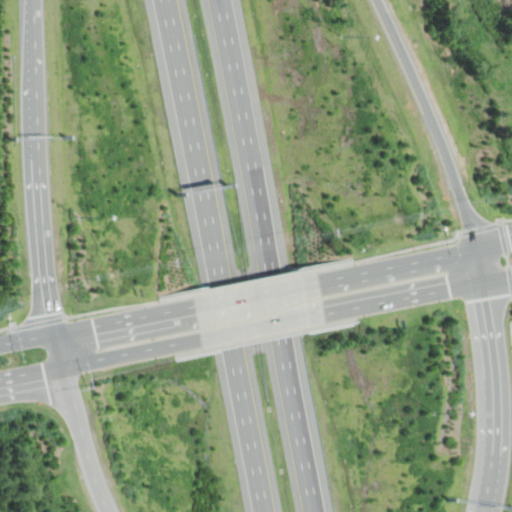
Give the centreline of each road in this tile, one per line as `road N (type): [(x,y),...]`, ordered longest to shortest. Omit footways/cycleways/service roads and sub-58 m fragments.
road 1 (motorway): [(320,511),(225,0)]
road 2 (motorway): [(204,149),(269,511)]
road 3 (motorway): [(479,250),(433,112),(378,0)]
road 4 (motorway): [(39,88),(53,334)]
road 5 (primary): [(484,511),(492,399),(483,283)]
road 6 (tertiary): [(0,378),(217,335)]
road 7 (tertiary): [(511,243),(306,284)]
road 8 (tertiary): [(312,316),(511,276)]
road 9 (tertiary): [(211,302),(53,334)]
road 10 (motorway): [(172,0),(204,149)]
road 11 (primary): [(62,366),(107,511)]
